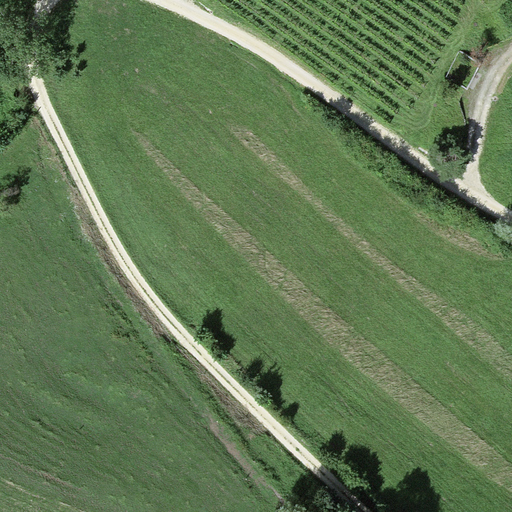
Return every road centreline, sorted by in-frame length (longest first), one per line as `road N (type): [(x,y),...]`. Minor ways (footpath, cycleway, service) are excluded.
road 1 (track): [(358,511),(136,284),(35,96),(30,26),(44,0)]
road 2 (track): [(52,132),(49,168),(109,285),(284,511)]
road 3 (track): [(165,0),(241,39),(430,173),(511,217)]
road 4 (track): [(459,188),(478,101),(491,70),(511,49)]
